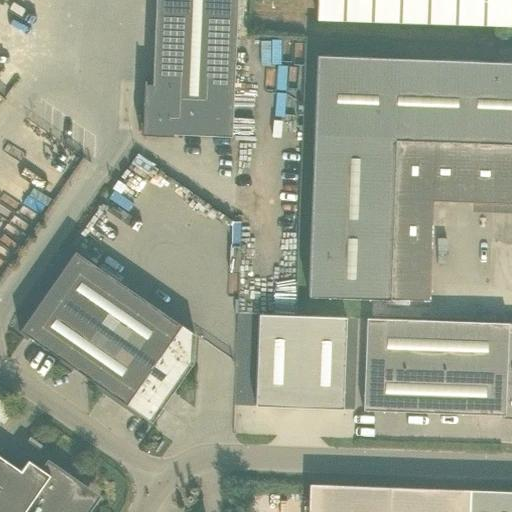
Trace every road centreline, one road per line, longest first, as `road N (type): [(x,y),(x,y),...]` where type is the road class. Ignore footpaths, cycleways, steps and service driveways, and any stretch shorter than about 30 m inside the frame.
road 1 (unclassified): [(163,481),(213,456),(511,466)]
road 2 (unclassified): [(163,481),(0,367)]
road 3 (unclassified): [(0,316),(102,163)]
